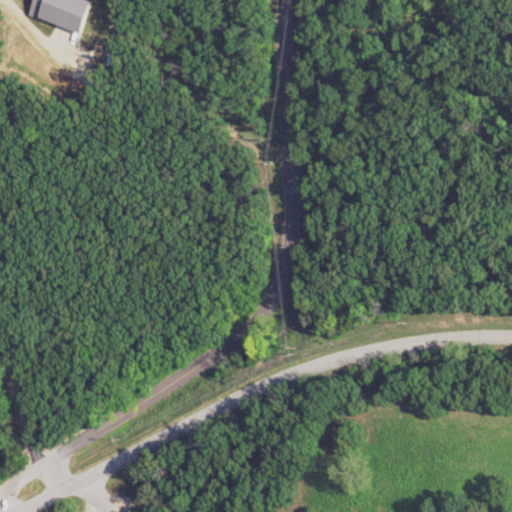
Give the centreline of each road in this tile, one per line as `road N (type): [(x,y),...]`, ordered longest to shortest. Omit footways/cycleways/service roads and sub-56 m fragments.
road 1 (residential): [(511,334),(371,347),(270,378),(14,511)]
road 2 (residential): [(291,263),(275,301),(48,455)]
road 3 (residential): [(291,263),(298,200),(288,0)]
